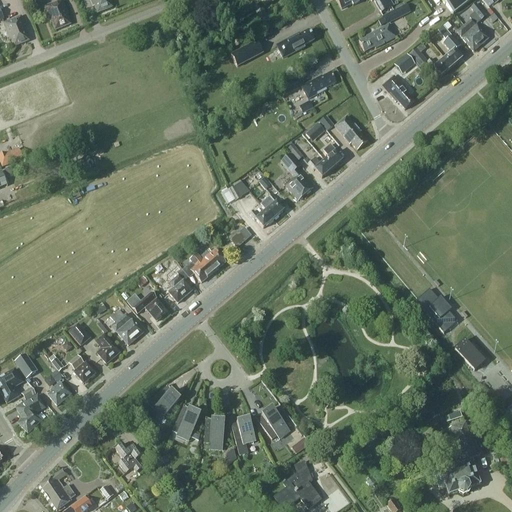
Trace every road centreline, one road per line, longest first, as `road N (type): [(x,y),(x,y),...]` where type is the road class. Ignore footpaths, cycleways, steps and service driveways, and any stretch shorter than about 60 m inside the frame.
road 1 (primary): [(194,314),(392,146)]
road 2 (primary): [(28,474),(194,314)]
road 3 (residential): [(0,73),(184,0)]
road 4 (residential): [(392,146),(314,0)]
road 5 (primary): [(392,146),(511,46)]
